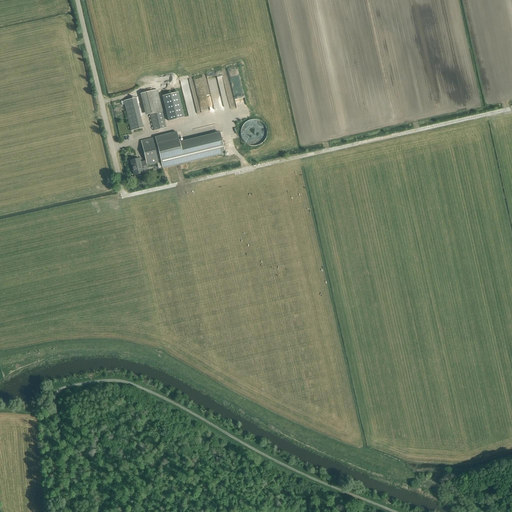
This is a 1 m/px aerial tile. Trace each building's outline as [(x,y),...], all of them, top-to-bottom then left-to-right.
[(150,114),(154,131),(166,128),(157,90),(140,94),(145,116),(150,114)] [(178,92),(162,96),(168,121),(184,117),(178,92)] [(131,131),(136,130),(143,128),(136,98),(124,101),(131,131)] [(177,132),(141,141),(146,160),(147,166),(161,162),(163,169),(225,154),(220,132),(179,142),(177,132)] [(139,158),(130,160),(131,164),(134,175),(139,174),(142,173),(141,166),(143,165),(143,166),(145,166),(147,166),(146,160),(140,162),(139,158)]
